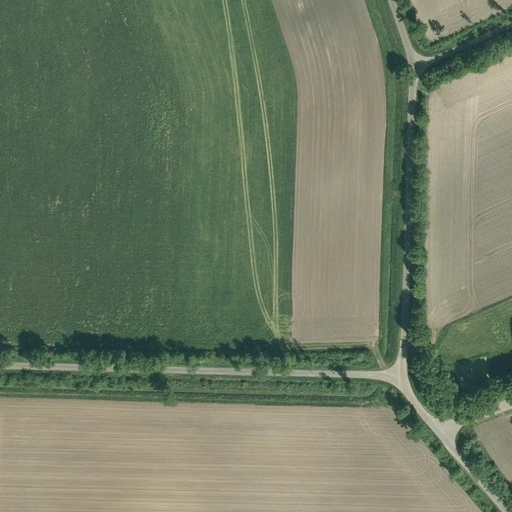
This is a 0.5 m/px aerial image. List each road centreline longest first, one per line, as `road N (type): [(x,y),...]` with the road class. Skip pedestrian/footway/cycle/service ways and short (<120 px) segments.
road 1 (residential): [(401,378),(0,366)]
road 2 (residential): [(414,63),(401,378)]
road 3 (residential): [(401,378),(439,440),(503,511)]
